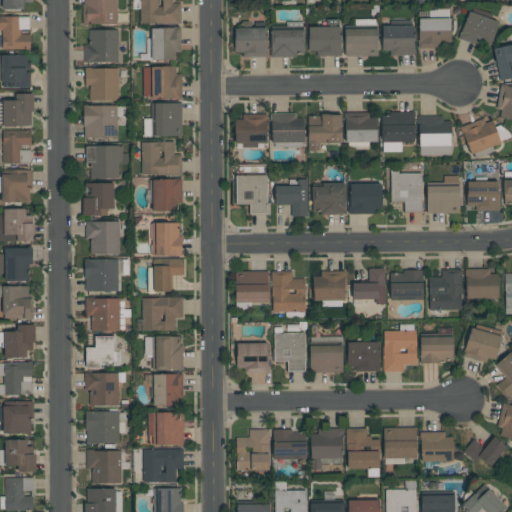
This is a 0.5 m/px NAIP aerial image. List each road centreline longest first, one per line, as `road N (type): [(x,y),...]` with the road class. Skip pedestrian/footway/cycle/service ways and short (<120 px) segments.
road 1 (residential): [(209,0),(211,511)]
road 2 (residential): [(60,0),(61,511)]
road 3 (residential): [(211,247),(511,238)]
road 4 (residential): [(210,91),(455,83)]
road 5 (residential): [(214,405),(458,399)]
